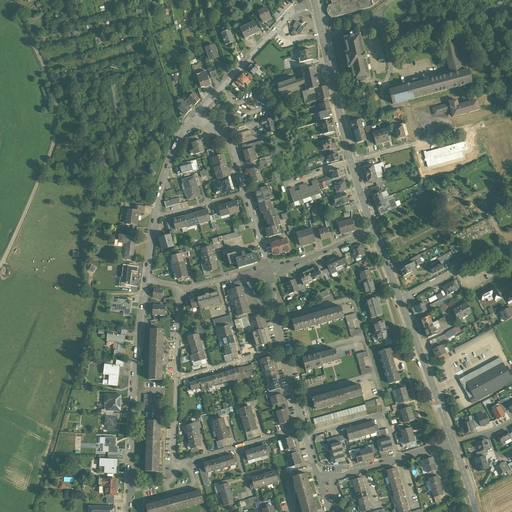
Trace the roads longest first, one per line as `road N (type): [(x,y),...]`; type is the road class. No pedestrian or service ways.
road 1 (track): [(13,0),(53,83),(55,125),(0,265)]
road 2 (track): [(97,295),(35,511)]
road 3 (residential): [(146,280),(130,489)]
road 4 (residential): [(313,0),(296,6),(196,116)]
road 5 (secondary): [(350,161),(313,0)]
road 6 (secondary): [(453,442),(400,300)]
road 7 (residential): [(400,300),(498,249),(511,272)]
road 8 (residential): [(177,472),(186,460),(303,427)]
